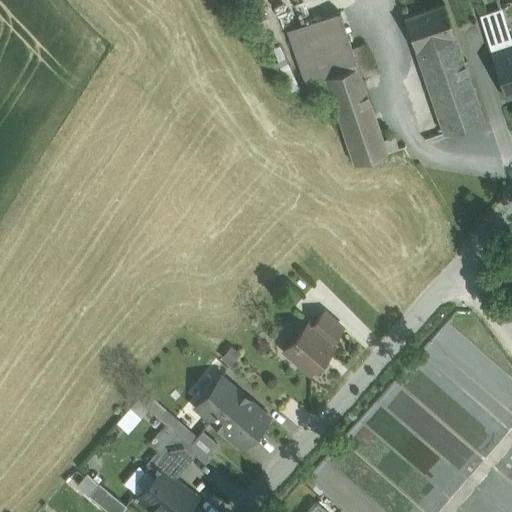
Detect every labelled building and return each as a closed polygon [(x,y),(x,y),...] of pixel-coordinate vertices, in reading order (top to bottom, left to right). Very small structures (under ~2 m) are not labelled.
[(442,3),(403,16),(420,64),(458,51),(453,35),(442,3)] [(337,11),(304,23),(323,77),(356,65),(350,47),(337,11)] [(304,23),(285,29),(304,85),(323,78),(323,77),(304,23)] [(361,43),(350,47),(356,65),(360,76),(372,72),(361,43)] [(511,44),(491,52),(504,97),(511,95),(511,44)] [(458,51),(420,64),(444,132),(482,119),(458,51)] [(356,65),(323,77),(323,78),(354,163),(386,152),(360,76),(356,65)] [(311,326),(308,322),(285,349),(310,371),(333,345),(329,341),(343,326),(324,311),(311,326)] [(267,416),(222,377),(198,406),(242,444),(267,416)] [(166,399),(150,384),(139,398),(155,412),(159,407),(166,399)] [(203,445),(159,407),(155,412),(178,432),(179,433),(178,434),(197,451),(203,445)] [(178,432),(163,450),(183,468),(198,452),(197,451),(178,434),(179,433),(178,432)] [(183,468),(163,450),(145,470),(153,477),(136,497),(153,511),(185,511),(198,497),(175,478),(183,468)] [(120,511),(126,505),(99,482),(89,495),(109,511),(120,511)] [(327,511),(316,502),(306,511),(327,511)]
